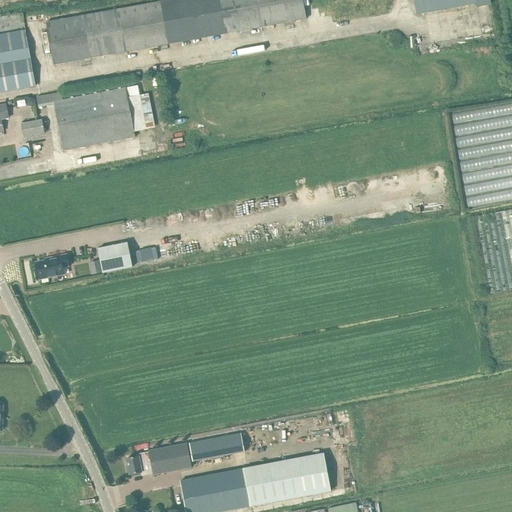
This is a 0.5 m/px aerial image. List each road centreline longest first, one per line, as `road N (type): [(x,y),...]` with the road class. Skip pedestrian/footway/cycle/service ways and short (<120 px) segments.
road 1 (unknown): [(0,95),(391,17)]
road 2 (tertiary): [(108,511),(0,288)]
